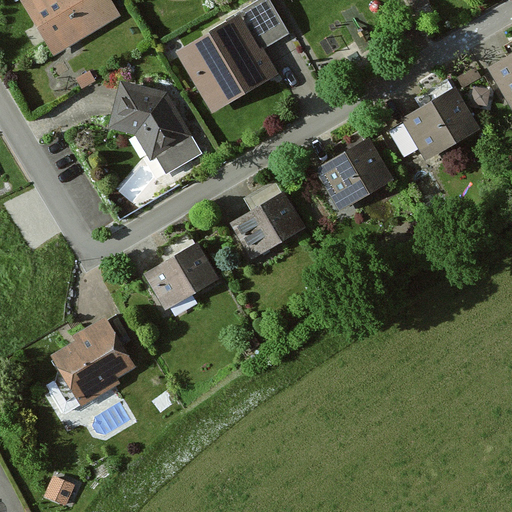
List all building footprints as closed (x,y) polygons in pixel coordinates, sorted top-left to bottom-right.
[(121,15),(112,0),(26,0),(58,53),(121,15)] [(292,33),(272,0),(261,0),(178,49),(214,111),(282,72),(268,47),(292,33)] [(511,53),(490,67),(511,102),(511,53)] [(194,135),(169,91),(125,78),(111,126),(138,134),(154,159),(194,135)] [(482,125),(457,86),(404,119),(429,159),(482,125)] [(397,179),(372,136),(315,169),(340,212),(397,179)] [(252,259),(309,227),(288,191),(281,195),(275,184),(245,200),(252,212),(232,223),(252,259)] [(224,280),(201,242),(150,272),(173,311),(224,280)] [(137,368),(105,317),(73,337),(77,343),(53,358),(84,408),(121,385),(118,379),(137,368)] [(55,467),(46,491),(69,500),(79,477),(55,467)]
